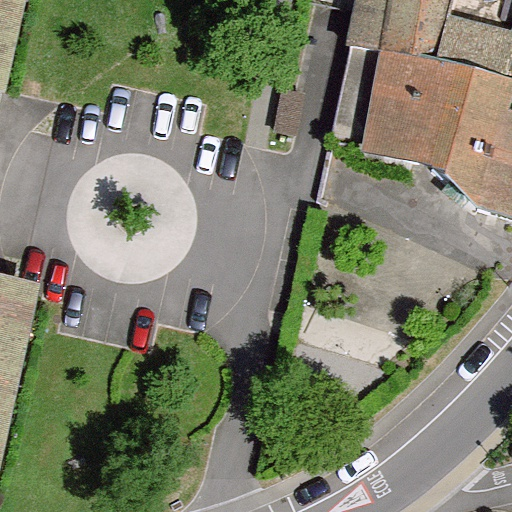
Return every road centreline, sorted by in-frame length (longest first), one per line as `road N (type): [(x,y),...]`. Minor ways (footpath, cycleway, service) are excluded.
road 1 (unclassified): [(373,501),(511,372)]
road 2 (residential): [(373,501),(511,488)]
